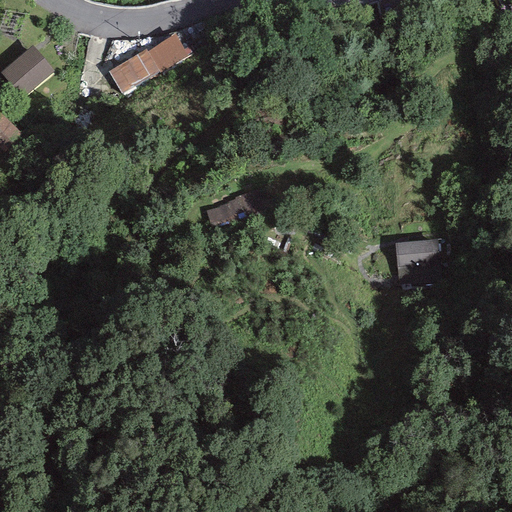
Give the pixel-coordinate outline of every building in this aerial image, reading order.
[(146,50),(107,73),(122,96),(188,57),(175,36),(149,52),(146,50)] [(32,45),(0,73),(22,98),(54,70),(32,45)] [(0,113),(0,151),(4,155),(23,135),(0,113)] [(236,230),(273,212),(261,188),(224,205),(236,230)] [(447,285),(444,238),(395,241),(397,287),(447,285)]
